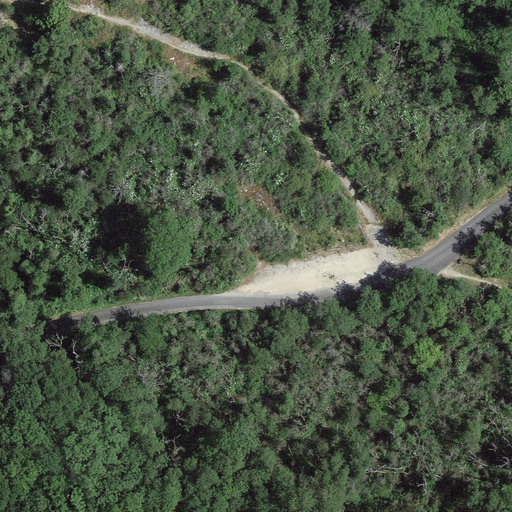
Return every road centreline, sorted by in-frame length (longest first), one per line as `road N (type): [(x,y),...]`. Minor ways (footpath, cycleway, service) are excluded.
road 1 (track): [(511,202),(430,265),(369,290),(312,301),(151,308),(0,341)]
road 2 (track): [(34,0),(161,34),(243,69),(367,217),(396,280)]
